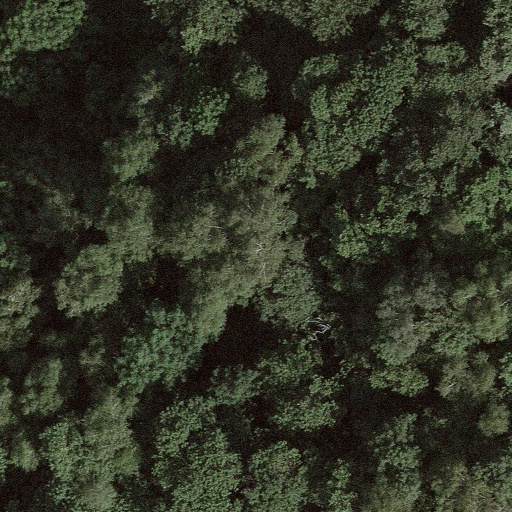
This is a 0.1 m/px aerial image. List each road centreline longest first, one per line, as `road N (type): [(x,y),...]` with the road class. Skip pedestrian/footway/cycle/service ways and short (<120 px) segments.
road 1 (track): [(315,511),(511,293)]
road 2 (track): [(339,511),(511,364)]
